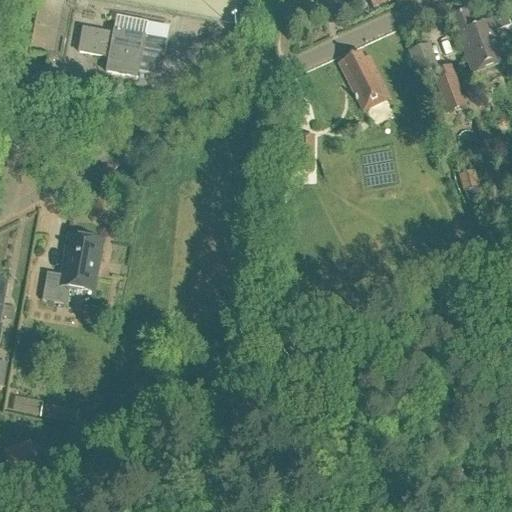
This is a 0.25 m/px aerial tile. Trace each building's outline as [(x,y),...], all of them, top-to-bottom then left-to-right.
[(367,0),(372,11),(392,2),(390,0),(367,0)] [(473,30),(467,14),(451,20),(453,24),(452,25),(472,77),(505,65),(494,34),(504,30),(501,22),(491,25),(490,24),(473,30)] [(41,46),(70,54),(75,31),(46,24),(41,46)] [(438,71),(463,57),(446,25),(421,38),(438,71)] [(165,83),(170,57),(142,52),(145,39),(114,33),(113,37),(83,31),(78,55),(109,60),(106,75),(137,80),(137,78),(165,83)] [(363,62),(360,56),(338,66),(362,116),(389,102),(368,59),(363,62)] [(447,116),(467,109),(452,68),(438,73),(442,81),(434,84),(447,116)] [(340,80),(327,82),(326,69),(317,70),(320,98),(342,96),(340,80)] [(412,96),(416,107),(424,105),(420,93),(412,96)] [(314,140),(301,140),(300,173),(313,174),(314,140)] [(473,171),(457,175),(462,191),(477,187),(473,171)] [(313,187),(313,174),(300,173),(297,173),(297,187),(313,187)] [(24,280),(34,280),(34,271),(57,270),(55,222),(21,224),(24,280)] [(63,279),(47,276),(42,304),(67,308),(70,291),(93,295),(97,274),(94,274),(99,244),(69,239),(63,279)] [(273,333),(295,335),(297,313),(274,311),(273,333)] [(0,389),(4,390),(8,366),(0,364),(0,389)] [(15,400),(12,414),(40,420),(43,405),(15,400)] [(40,421),(76,427),(79,413),(43,407),(40,421)] [(30,444),(4,455),(15,484),(42,473),(30,444)]
